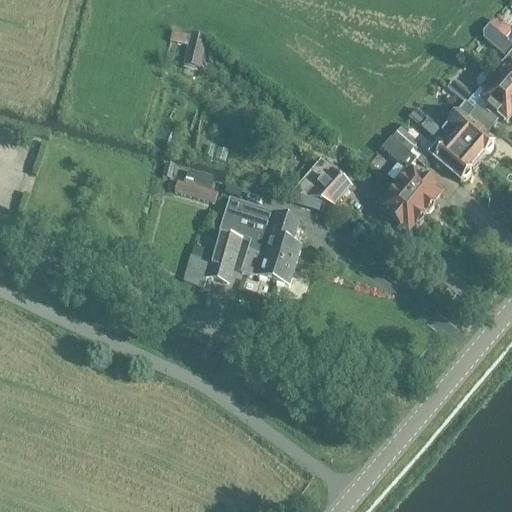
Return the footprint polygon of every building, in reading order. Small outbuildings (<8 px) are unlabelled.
[(483,35),(472,48),(491,65),(500,54),(507,60),(490,79),(511,97),(511,47),(510,46),(489,28),(483,35)] [(191,38),(191,39),(183,67),(198,71),(206,42),(191,38)] [(450,88),(447,91),(465,106),(492,129),(500,120),(503,123),(508,117),(511,120),(511,119),(511,97),(490,79),(489,78),(487,78),(484,77),(482,78),(479,80),(477,83),(477,86),(478,89),(480,92),(472,101),(457,88),(456,90),(453,87),(450,88)] [(465,106),(441,134),(477,165),(483,159),(483,158),(485,156),(489,156),(493,151),(493,147),(494,145),(485,137),(492,129),(465,106)] [(416,112),(408,121),(421,130),(438,146),(428,157),(460,185),(462,183),(466,182),(470,178),(470,174),(472,172),(477,165),(441,134),(416,112)] [(418,146),(401,130),(391,141),(409,156),(418,146)] [(405,173),(391,189),(424,217),(425,215),(429,215),(433,210),(433,206),(435,204),(440,197),(434,192),(435,192),(423,181),(422,182),(409,170),(416,162),(409,156),(391,141),(381,152),(405,173)] [(321,164),(294,196),(334,208),(351,189),(321,164)] [(170,182),(174,168),(166,166),(162,180),(170,182)] [(177,184),(174,194),(214,207),(217,196),(209,193),(212,183),(189,176),(186,186),(177,183),(177,184)] [(423,218),(424,217),(391,189),(375,208),(381,213),(390,220),(389,221),(401,231),(402,231),(408,236),(413,229),(415,227),(419,227),(423,222),(423,218)] [(292,246),(299,224),(230,203),(220,234),(242,240),(251,243),(248,254),(295,269),(301,249),(292,246)] [(228,287),(242,240),(220,234),(220,235),(219,235),(211,263),(206,280),(228,287)] [(295,269),(248,254),(242,275),(253,278),(289,290),(295,269)] [(206,280),(211,263),(191,258),(184,284),(203,292),(206,280)]
